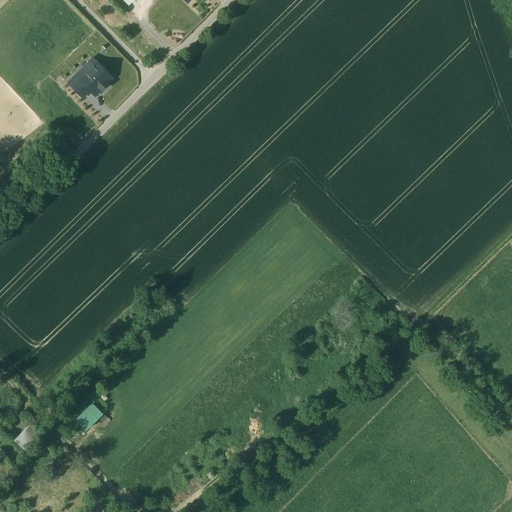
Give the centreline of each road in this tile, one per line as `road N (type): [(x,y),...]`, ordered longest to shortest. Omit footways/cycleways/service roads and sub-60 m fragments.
road 1 (track): [(184,511),(202,496),(232,493),(273,462),(375,351),(422,315)]
road 2 (unclassified): [(0,230),(152,77)]
road 3 (track): [(129,511),(30,413),(28,399),(0,371)]
